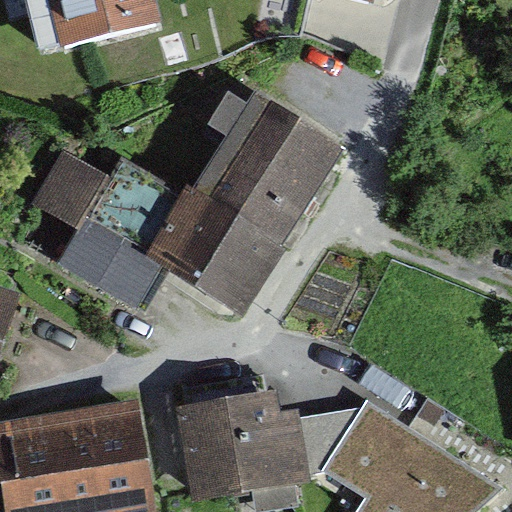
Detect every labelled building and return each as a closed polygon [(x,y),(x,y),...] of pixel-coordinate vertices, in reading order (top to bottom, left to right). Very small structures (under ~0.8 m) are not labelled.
[(140,0),(36,0),(48,50),(147,25),(140,0)] [(337,154),(260,106),(225,162),(302,210),(337,154)] [(302,210),(225,162),(190,218),(268,266),(302,210)] [(268,266),(190,218),(117,180),(87,236),(233,322),(268,266)] [(0,324),(9,293),(0,290),(0,324)] [(153,511),(135,403),(0,425),(0,481),(5,511),(153,511)] [(271,404),(176,422),(191,505),(306,484),(295,426),(293,415),(273,419),(271,404)] [(370,415),(295,426),(306,484),(326,481),(366,505),(361,511),(486,511),(503,497),(370,415)]
